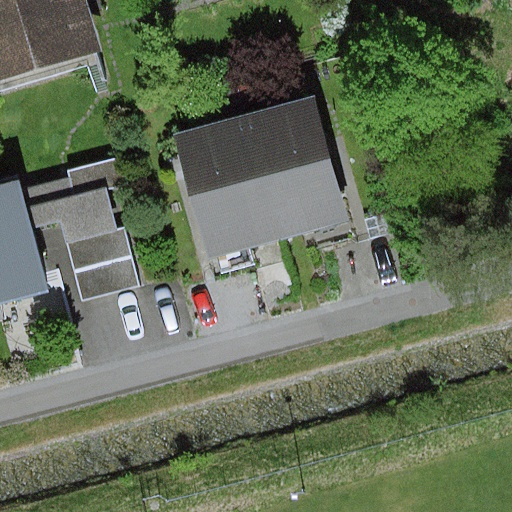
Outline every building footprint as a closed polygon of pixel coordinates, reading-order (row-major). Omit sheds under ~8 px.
[(83,0),(0,0),(0,82),(101,55),(83,0)] [(511,26),(511,0),(408,0),(422,51),(511,26)] [(339,93),(189,136),(226,266),(376,223),(339,93)] [(39,174),(0,184),(0,328),(75,308),(50,207),(39,174)] [(50,207),(75,308),(152,289),(127,187),(50,207)]
